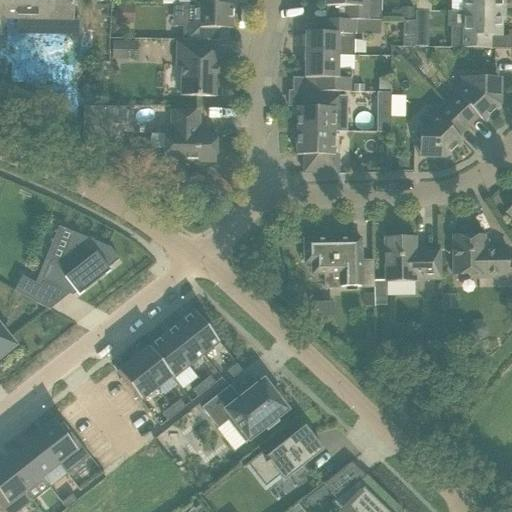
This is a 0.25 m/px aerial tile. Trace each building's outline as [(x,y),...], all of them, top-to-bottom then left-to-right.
[(0,0),(0,18),(72,20),(72,0),(0,0)] [(325,0),(325,6),(345,7),(345,20),(355,20),(356,20),(368,21),(368,20),(380,20),(380,0),(325,0)] [(416,0),(416,11),(429,11),(431,11),(430,0),(416,0)] [(462,0),(462,12),(501,12),(501,0),(462,0)] [(133,24),(133,5),(115,4),(114,23),(133,24)] [(231,29),(232,5),(195,4),(183,4),(182,27),(182,41),(196,41),(196,40),(218,41),(218,29),(231,29)] [(403,8),(402,20),(414,21),(415,8),(403,8)] [(415,11),(415,21),(415,29),(429,29),(429,11),(416,11),(415,11)] [(450,27),(450,47),(490,48),(490,36),(501,36),(501,12),(462,12),(462,27),(450,27)] [(356,34),(356,20),(355,20),(345,20),(320,20),(320,33),(305,33),(304,55),(339,56),(353,56),(354,35),(356,34)] [(415,29),(415,21),(403,21),(403,34),(414,34),(415,29)] [(414,47),(414,34),(403,34),(402,47),(414,47)] [(137,42),(112,41),(112,60),(137,60),(137,42)] [(221,53),(176,52),(176,67),(181,67),(180,97),(194,96),(214,97),(215,67),(220,67),(221,53)] [(339,56),(304,55),(304,78),(316,78),(316,91),(350,92),(351,79),(350,79),(350,70),(339,70),(339,56)] [(460,87),(445,102),(468,127),(479,117),(483,121),(500,104),(500,85),(498,85),(495,82),(495,78),(485,78),(482,75),(473,75),(470,78),(460,78),(460,87)] [(378,93),(390,93),(390,79),(378,79),(378,93)] [(297,107),(296,131),(334,132),(347,132),(347,96),(304,95),(304,107),(297,107)] [(418,117),(419,127),(416,130),(415,139),(419,142),(419,152),(423,152),(426,155),(426,157),(445,158),(462,141),(458,137),(468,127),(445,102),(429,117),(418,117)] [(82,106),(81,142),(107,152),(108,107),(82,106)] [(165,134),(164,140),(164,160),(214,161),(215,135),(197,134),(198,112),(171,112),(171,134),(165,134)] [(390,120),(376,120),(376,133),(389,133),(390,120)] [(334,132),(296,131),(296,155),(303,155),(303,173),(338,174),(338,155),(333,155),(334,132)] [(408,168),(408,158),(397,158),(397,167),(408,168)] [(49,258),(40,280),(68,295),(71,296),(75,293),(78,297),(109,272),(107,269),(119,259),(110,248),(71,232),(70,234),(58,262),(49,258)] [(492,279),(496,278),(511,277),(511,260),(507,261),(506,248),(484,248),(484,236),(452,237),(452,275),(478,274),(478,279),(492,279)] [(441,280),(440,269),(440,249),(415,250),(415,238),(384,238),(385,282),(415,282),(415,280),(441,280)] [(312,274),(340,273),(340,287),(361,287),(360,239),(308,240),(304,243),(304,258),(311,258),(312,274)] [(13,291),(34,303),(42,288),(21,276),(13,291)] [(373,306),(372,294),(364,294),(365,307),(373,306)] [(203,355),(218,343),(194,312),(178,324),(203,355)] [(178,324),(163,336),(188,367),(203,355),(178,324)] [(0,357),(12,348),(0,332),(0,357)] [(188,367),(163,336),(148,348),(171,377),(170,378),(172,380),(173,378),(188,367)] [(156,389),(170,378),(171,377),(148,348),(133,360),(156,389)] [(156,389),(133,360),(117,372),(140,401),(156,389)] [(236,364),(227,371),(232,378),(241,371),(236,364)] [(209,376),(200,383),(206,390),(215,383),(209,376)] [(285,410),(261,382),(238,401),(227,388),(200,411),(217,431),(226,423),(244,444),(260,431),(262,435),(272,427),(269,423),(285,410)] [(206,390),(200,383),(192,390),(197,397),(206,390)] [(179,400),(170,407),(176,414),(184,407),(179,400)] [(176,414),(170,407),(161,414),(167,421),(176,414)] [(59,465),(66,475),(89,457),(70,433),(69,434),(65,437),(53,422),(36,436),(59,465)] [(62,423),(57,427),(65,437),(69,434),(70,433),(62,423)] [(278,477),(282,482),(322,451),(310,436),(306,436),(301,429),(265,458),(262,454),(264,452),(263,451),(243,467),(244,469),(248,466),(265,487),(278,477)] [(19,450),(42,479),(59,465),(36,436),(19,450)] [(25,492),(42,479),(19,450),(2,463),(25,492)] [(18,511),(32,501),(25,492),(2,463),(0,464),(0,507),(3,511),(18,511)] [(87,474),(92,480),(102,473),(97,467),(87,474)] [(366,475),(331,503),(340,511),(341,511),(344,509),(347,511),(397,511),(400,509),(366,475)] [(322,485),(305,498),(311,507),(329,493),(322,485)] [(70,495),(60,502),(65,508),(75,501),(70,495)] [(50,509),(52,511),(60,511),(65,508),(60,502),(50,509)]
